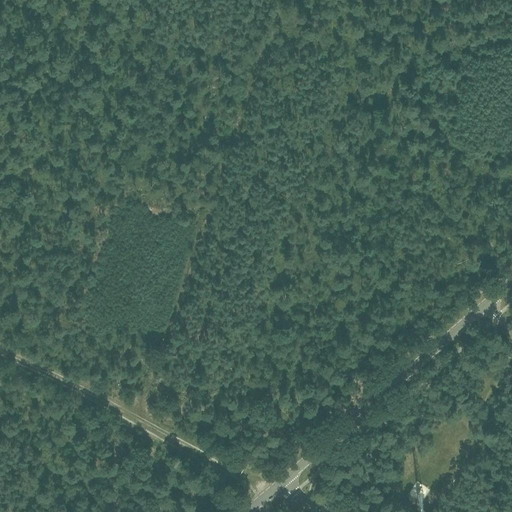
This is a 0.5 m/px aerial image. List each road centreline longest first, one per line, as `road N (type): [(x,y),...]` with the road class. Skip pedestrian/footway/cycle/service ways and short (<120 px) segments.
road 1 (track): [(277,484),(0,347)]
road 2 (tertiary): [(277,484),(486,303)]
